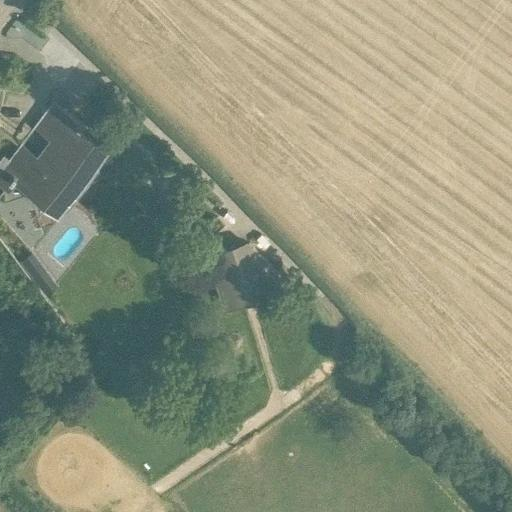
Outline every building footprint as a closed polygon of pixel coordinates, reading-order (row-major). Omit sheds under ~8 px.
[(60,207),(108,145),(82,125),(83,123),(51,100),(36,123),(54,136),(38,158),(20,146),(11,160),(2,154),(0,156),(0,184),(5,188),(15,173),(60,207)] [(179,232),(204,201),(186,183),(168,188),(172,210),(163,217),(179,232)] [(224,308),(260,298),(264,298),(285,277),(247,240),(206,253),(224,308)] [(32,249),(19,258),(45,293),(58,284),(32,249)] [(0,317),(19,293),(0,278),(0,317)]
